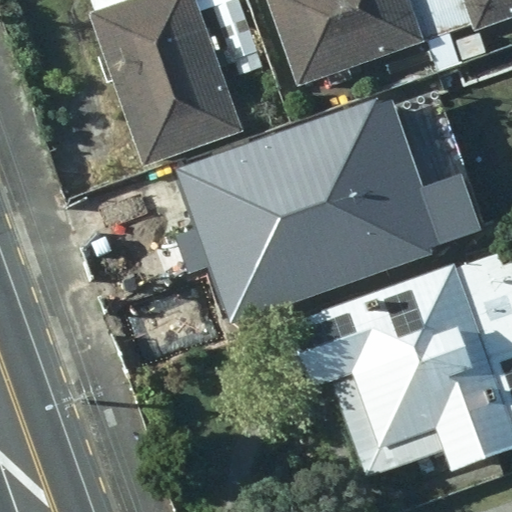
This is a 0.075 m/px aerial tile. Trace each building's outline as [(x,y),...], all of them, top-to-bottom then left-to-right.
[(190,17),(232,0),(82,0),(85,15),(79,21),(137,175),(192,153),(235,136),(190,17)] [(412,42),(440,33),(428,0),(257,0),(291,87),(414,48),(412,42)] [(511,0),(428,0),(440,33),(461,25),(464,34),(511,17),(511,0)] [(363,109),(162,180),(215,328),(426,254),(423,243),(461,230),(437,162),(404,174),(397,154),(381,159),(363,109)] [(124,167),(107,124),(40,149),(56,193),(124,167)] [(482,262),(275,334),(298,397),(343,380),(369,457),(427,437),(439,475),(505,452),(497,427),(511,421),(511,279),(507,266),(487,273),(482,262)]
